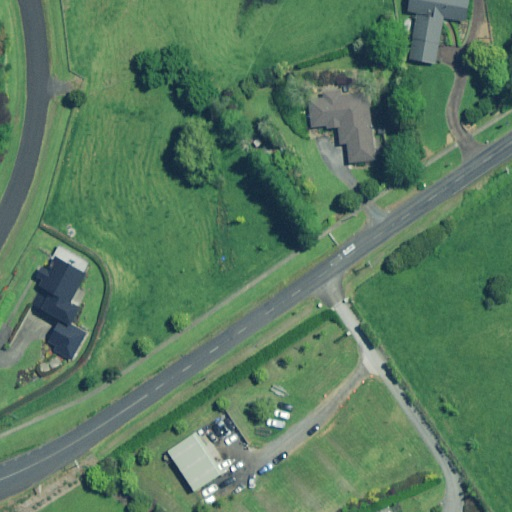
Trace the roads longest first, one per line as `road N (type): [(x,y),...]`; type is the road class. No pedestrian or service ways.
road 1 (unclassified): [(0,482),(71,446),(511,142)]
road 2 (residential): [(0,221),(28,160),(35,119),(30,0)]
